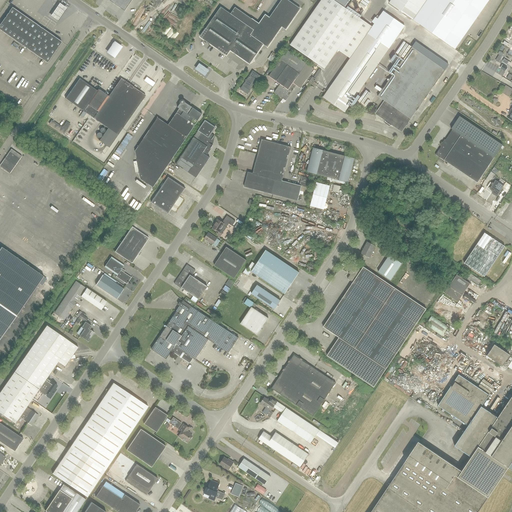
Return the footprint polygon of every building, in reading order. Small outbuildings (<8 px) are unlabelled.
[(108,0),(125,11),(132,0),(108,0)] [(286,30),(301,9),(287,0),(281,0),(270,18),(265,15),(259,24),(235,8),(231,14),(221,7),(200,37),(227,56),(230,51),(250,64),(264,44),(268,47),(282,27),(286,30)] [(325,69),(360,18),(343,7),(333,0),(321,0),(290,45),(325,69)] [(390,0),(389,3),(391,4),(413,19),(418,11),(419,10),(426,0),(390,0)] [(426,0),(413,20),(450,45),(481,0),(426,0)] [(68,7),(60,2),(51,15),(59,20),(68,7)] [(12,8),(0,24),(0,30),(47,63),(61,42),(12,8)] [(380,15),(350,58),(323,97),(345,112),(402,30),(380,15)] [(122,46),(113,40),(106,51),(115,57),(122,46)] [(401,133),(445,70),(412,47),(378,96),(384,101),(375,114),(385,121),(384,122),(391,126),(392,126),(401,133)] [(296,85),(300,88),(314,69),(307,64),(287,50),(280,60),(269,76),(276,81),(280,84),(274,92),(286,100),(294,88),(296,85)] [(272,52),(267,59),(272,63),(277,56),(272,52)] [(200,63),(196,69),(204,75),(208,69),(200,63)] [(260,76),(253,71),(242,86),(250,91),(260,76)] [(100,123),(108,128),(99,141),(109,148),(146,96),(128,83),(121,79),(109,96),(99,89),(97,91),(79,79),(65,99),(83,111),(86,113),(100,123)] [(197,121),(202,114),(185,103),(185,102),(184,101),(183,100),(182,100),(181,101),(181,102),(180,103),(181,104),(178,108),(180,109),(169,125),(158,118),(135,151),(141,179),(153,188),(195,125),(198,121),(197,121)] [(496,154),(502,145),(460,117),(452,129),(452,130),(494,158),(496,154)] [(52,120),(49,124),(64,134),(66,130),(70,125),(67,122),(64,126),(62,127),(52,120)] [(176,164),(189,173),(196,178),(210,158),(206,155),(213,145),(210,143),(214,137),(211,134),(215,128),(205,122),(198,132),(194,138),(180,158),(176,164)] [(477,183),(494,158),(452,130),(435,155),(477,183)] [(262,139),(253,173),(248,172),(244,187),(273,194),(298,201),(301,186),(282,181),(291,147),(262,139)] [(497,153),(496,154),(511,164),(511,151),(502,145),(501,148),(497,153)] [(12,149),(0,165),(0,166),(10,173),(22,156),(12,149)] [(340,180),(346,156),(322,150),(316,174),(340,180)] [(19,162),(15,168),(17,169),(15,172),(17,174),(18,173),(20,174),(25,167),(19,162)] [(39,166),(34,173),(42,179),(48,172),(39,166)] [(312,188),(314,179),(302,176),(300,185),(312,188)] [(168,177),(151,202),(168,214),(171,210),(180,197),(185,188),(168,177)] [(492,193),(494,194),(497,196),(502,187),(499,185),(500,184),(495,181),(490,189),(493,191),(492,193)] [(327,210),(330,200),(325,198),(328,186),(316,183),(310,206),(327,210)] [(235,221),(232,219),(227,216),(223,222),(217,219),(215,222),(216,222),(212,228),(219,232),(217,234),(220,237),(229,224),(232,226),(235,221)] [(132,264),(149,238),(132,227),(115,252),(132,264)] [(213,245),(217,238),(208,233),(204,239),(213,245)] [(479,241),(464,263),(484,277),(505,246),(484,233),(481,237),(480,237),(478,240),(479,241)] [(370,258),(376,246),(367,242),(361,253),(370,258)] [(0,339),(44,277),(1,247),(0,249),(0,339)] [(234,279),(246,260),(226,247),(214,265),(234,279)] [(251,271),(260,277),(285,294),(287,291),(288,292),(290,289),(289,288),(299,273),(266,250),(251,271)] [(389,255),(378,272),(391,280),(402,263),(389,255)] [(127,285),(131,278),(121,271),(124,266),(111,257),(104,267),(117,276),(116,277),(127,285)] [(199,299),(207,286),(192,276),(192,275),(195,270),(187,265),(174,283),(181,288),(182,288),(199,299)] [(426,309),(395,288),(363,267),(361,271),(354,266),(348,274),(350,275),(347,279),(353,282),(323,327),(339,338),(327,356),(374,387),(426,309)] [(456,276),(445,292),(458,302),(470,285),(469,284),(471,281),(479,287),(482,282),(471,274),(468,279),(466,282),(456,276)] [(117,300),(124,290),(103,275),(96,285),(117,300)] [(229,279),(225,285),(231,288),(234,283),(229,279)] [(64,321),(80,296),(101,310),(107,302),(86,288),(75,281),(54,314),(64,321)] [(274,309),(275,309),(280,301),(257,285),(251,294),(274,309)] [(248,299),(245,303),(251,308),(252,307),(254,303),(248,299)] [(166,359),(172,351),(190,363),(193,358),(195,360),(208,340),(228,353),(239,338),(183,301),(151,349),(166,359)] [(257,335),(260,331),(268,318),(254,309),(252,307),(251,308),(240,324),(257,335)] [(432,315),(425,325),(442,336),(449,327),(432,315)] [(88,341),(94,333),(89,330),(92,327),(86,322),(82,328),(85,330),(80,336),(88,341)] [(47,326),(0,392),(0,412),(15,423),(20,417),(24,420),(32,425),(38,415),(27,407),(33,398),(46,378),(57,363),(64,367),(78,347),(58,333),(47,326)] [(494,345),(486,356),(501,366),(502,366),(501,366),(509,355),(505,353),(494,345)] [(509,355),(501,366),(502,366),(506,369),(511,360),(511,346),(508,350),(505,353),(509,355)] [(313,417),(336,383),(294,355),(271,388),(274,390),(280,394),(313,417)] [(511,394),(496,418),(480,407),(488,396),(458,375),(437,406),(468,427),(454,447),(470,458),(478,448),(508,468),(511,462),(511,394)] [(37,401),(42,393),(50,399),(55,391),(54,390),(57,386),(51,381),(46,378),(33,398),(37,401)] [(102,399),(72,444),(52,473),(87,497),(148,407),(113,383),(108,390),(107,389),(106,389),(105,390),(106,392),(101,398),(102,399)] [(264,397),(260,404),(266,407),(262,412),(270,417),(273,412),(271,411),(273,407),(277,402),(272,398),(270,401),(264,397)] [(310,444),(319,430),(277,402),(273,407),(282,413),(277,421),(310,444)] [(167,416),(155,407),(144,424),(156,432),(167,416)] [(174,418),(170,423),(178,429),(182,423),(174,418)] [(0,441),(4,444),(14,451),(23,438),(0,422),(0,441)] [(183,441),(184,441),(187,443),(190,439),(191,439),(191,438),(191,437),(192,436),(187,432),(187,431),(189,428),(183,424),(179,430),(181,432),(178,436),(182,439),(182,441),(183,441)] [(140,429),(130,444),(126,450),(151,467),(166,446),(140,429)] [(258,439),(266,444),(300,467),(309,454),(275,432),(272,437),(263,431),(258,439)] [(478,448),(470,458),(461,472),(417,442),(404,462),(405,462),(371,511),(477,511),(487,498),(487,499),(508,468),(478,448)] [(224,457),(220,464),(228,470),(233,462),(230,460),(230,461),(224,457)] [(271,477),(244,458),(238,467),(255,478),(265,485),(271,477)] [(146,495),(158,478),(137,464),(125,481),(146,495)] [(208,488),(206,487),(206,489),(204,489),(203,490),(203,491),(204,492),(204,493),(210,496),(209,498),(214,501),(216,497),(222,500),(225,494),(218,491),(217,492),(216,491),(219,484),(211,480),(208,488)] [(106,481),(103,486),(95,497),(117,511),(135,511),(136,511),(140,505),(106,481)] [(72,498),(62,511),(77,511),(86,499),(63,484),(59,490),(72,498)] [(266,490),(258,484),(254,489),(263,495),(266,490)] [(46,511),(62,511),(72,498),(59,490),(45,511),(46,511)] [(105,511),(91,502),(84,511),(105,511)]
